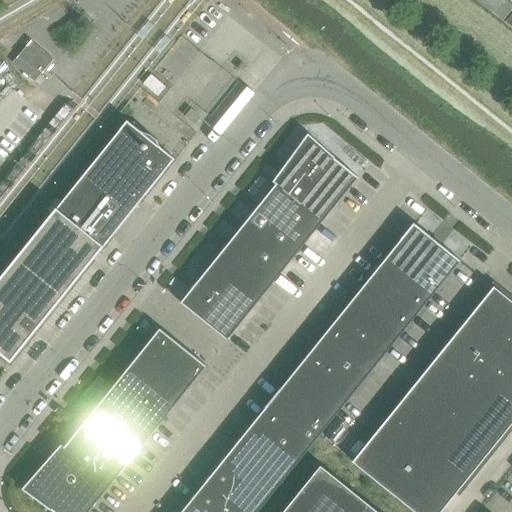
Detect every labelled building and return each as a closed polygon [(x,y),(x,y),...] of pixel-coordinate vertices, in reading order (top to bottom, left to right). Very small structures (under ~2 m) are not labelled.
[(503,21),(511,9),(511,5),(505,0),(503,0),(493,13),(503,21)] [(33,41),(14,64),(36,83),(55,61),(33,41)] [(144,84),(158,97),(166,88),(151,75),(144,84)] [(185,117),(195,125),(201,118),(192,109),(185,117)] [(0,353),(12,362),(94,260),(92,259),(98,252),(99,253),(175,159),(161,148),(157,140),(150,135),(142,133),(128,121),(52,215),(54,216),(48,223),(47,222),(0,279),(0,353)] [(309,138),(276,179),(326,219),(358,179),(359,178),(309,138)] [(276,185),(247,222),(293,259),(326,219),(276,179),(273,182),(276,185)] [(247,222),(214,262),(261,300),(293,259),(247,222)] [(397,246),(391,253),(437,291),(461,261),(439,244),(414,224),(397,246)] [(391,253),(367,282),(414,320),(437,291),(391,253)] [(188,309),(228,340),(261,300),(214,262),(181,303),(188,309)] [(367,282),(344,311),(390,349),(414,320),(367,282)] [(469,319),(466,323),(511,359),(511,301),(495,288),(469,319)] [(344,311),(320,341),(367,378),(390,349),(344,311)] [(511,359),(466,323),(438,358),(511,417),(511,359)] [(160,329),(138,356),(185,394),(207,366),(160,329)] [(320,341),(297,370),(343,407),(367,378),(320,341)] [(138,356),(116,383),(163,421),(185,394),(138,356)] [(418,382),(410,392),(488,455),(511,425),(511,417),(438,358),(418,382)] [(297,370),(274,399),(320,436),(343,407),(297,370)] [(116,383),(95,410),(141,448),(163,421),(116,383)] [(410,392),(382,427),(460,490),(488,455),(410,392)] [(274,399),(250,428),(297,465),(320,436),(274,399)] [(95,410),(73,437),(119,475),(141,448),(95,410)] [(382,427),(353,462),(414,511),(442,511),(460,490),(382,427)] [(250,428),(227,457),(273,494),(297,465),(250,428)] [(62,444),(48,462),(98,502),(119,475),(73,437),(65,447),(62,444)] [(227,457),(203,486),(235,511),(258,511),(273,494),(227,457)] [(54,511),(89,511),(98,502),(48,462),(26,489),(54,511)] [(378,511),(321,466),(284,511),(378,511)] [(235,511),(203,486),(182,511),(235,511)]
